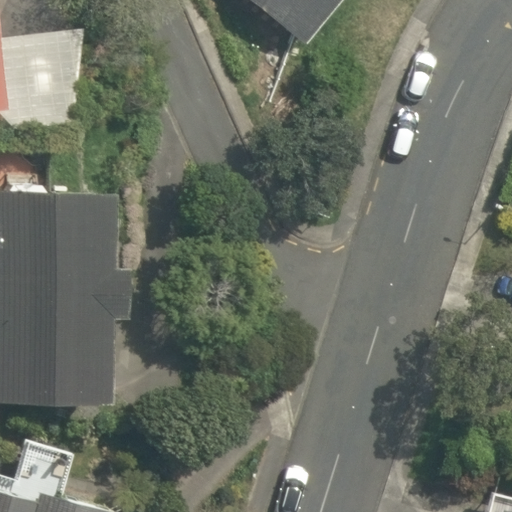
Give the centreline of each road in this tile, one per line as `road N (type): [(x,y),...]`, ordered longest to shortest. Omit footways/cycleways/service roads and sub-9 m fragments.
road 1 (residential): [(360,387),(292,317),(167,66),(153,0)]
road 2 (residential): [(511,6),(447,116),(360,387)]
road 3 (residential): [(360,387),(321,511)]
